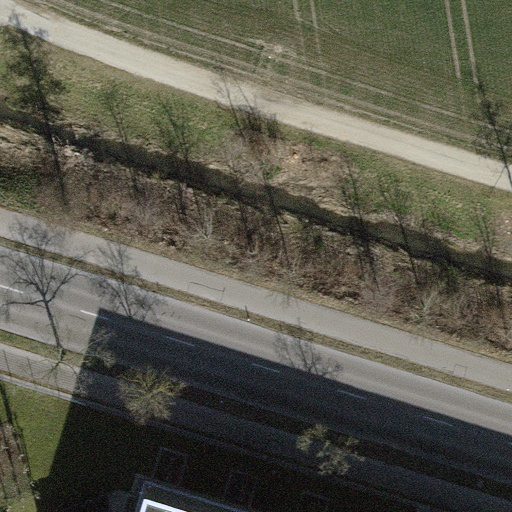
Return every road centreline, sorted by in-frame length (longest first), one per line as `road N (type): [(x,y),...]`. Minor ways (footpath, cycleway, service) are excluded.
road 1 (track): [(0,11),(127,58),(511,175)]
road 2 (tertiary): [(0,285),(511,443)]
